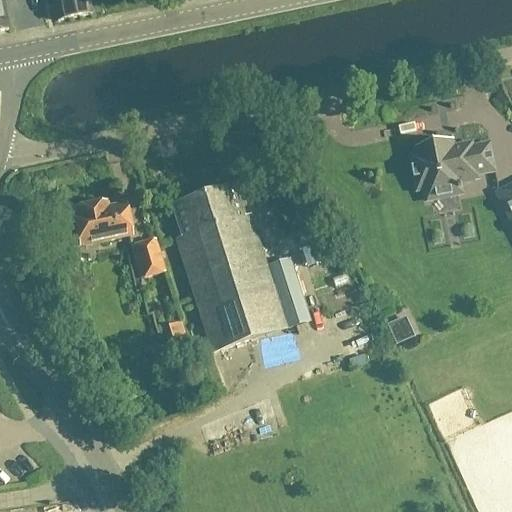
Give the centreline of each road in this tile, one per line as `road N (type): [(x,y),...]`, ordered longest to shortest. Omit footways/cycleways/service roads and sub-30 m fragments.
road 1 (unclassified): [(0,163),(511,59)]
road 2 (tertiary): [(0,59),(292,0)]
road 3 (tertiary): [(121,511),(0,316)]
